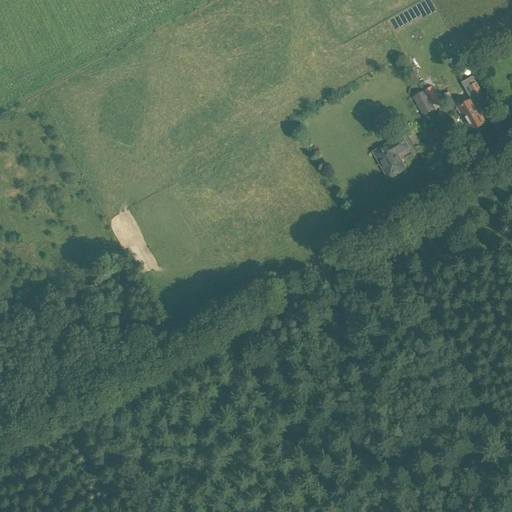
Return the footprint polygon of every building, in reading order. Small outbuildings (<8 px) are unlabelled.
[(477,82),(469,86),(481,108),(489,103),(477,82)] [(438,102),(430,87),(423,91),(429,102),(431,106),(438,102)] [(423,91),(414,96),(424,114),(433,109),(429,102),(423,91)] [(471,100),(458,107),(471,132),(485,124),(471,100)] [(380,115),(371,120),(375,128),(393,118),(389,111),(380,115)] [(404,169),(396,155),(409,148),(402,136),(389,143),(390,144),(375,152),(376,154),(376,156),(376,158),(377,160),(378,161),(380,162),(389,178),(393,175),(395,175),(396,175),(398,174),(399,173),(400,171),(404,169)]
